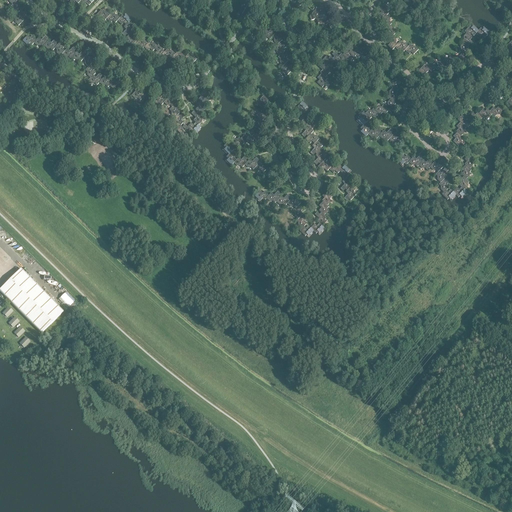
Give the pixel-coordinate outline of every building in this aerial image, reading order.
[(290,0),(292,1),(293,1),(293,0),(248,0),(248,1),(248,2),(246,4),(245,4),(244,6),(243,7),(242,9),(241,8),(238,14),(240,14),(238,16),(238,17),(244,20),(246,17),(245,17),(249,10),(251,10),(253,5),(255,6),(257,0),(287,0),(290,1),(290,0)] [(12,5),(11,7),(13,9),(13,12),(16,15),(19,12),(21,10),(20,9),(19,10),(17,9),(20,6),(16,2),(16,1),(12,5)] [(379,15),(383,19),(384,19),(386,16),(389,13),(387,11),(387,8),(384,5),(379,10),(380,11),(381,10),(382,11),(379,15)] [(330,26),(333,22),(332,23),(330,21),(331,19),(332,19),(329,11),(328,11),(321,10),(320,10),(313,9),(312,11),(314,12),(311,15),(313,20),(316,19),(318,24),(326,25),(326,26),(327,25),(327,24),(330,26)] [(98,18),(96,20),(98,23),(100,20),(103,17),(105,18),(104,19),(105,20),(106,19),(110,15),(107,12),(103,12),(101,10),(96,16),(98,18)] [(16,15),(13,18),(15,20),(15,23),(18,26),(23,21),(22,20),(21,21),(20,20),(23,16),(25,14),(23,12),(20,14),(19,12),(16,15)] [(111,14),(110,15),(106,19),(110,23),(113,20),(115,22),(114,22),(115,23),(117,21),(120,18),(117,15),(113,15),(111,14)] [(122,15),(120,18),(117,21),(121,25),(125,22),(126,23),(125,24),(126,25),(129,22),(129,23),(131,20),(128,17),(124,17),(122,15)] [(382,25),(386,29),(386,30),(390,26),(391,24),(389,22),(389,19),(386,16),(384,19),(383,19),(381,21),(382,22),(383,21),(385,22),(382,25)] [(124,32),(122,34),(124,37),(127,34),(128,36),(129,36),(131,33),(131,34),(134,31),(132,29),(132,26),(129,23),(129,22),(126,25),(124,27),(125,28),(126,27),(127,29),(124,32)] [(386,30),(386,29),(385,31),(386,32),(387,31),(388,32),(385,35),(389,39),(390,39),(392,37),(395,34),(393,32),(393,29),(390,26),(386,30)] [(464,32),(466,34),(469,36),(472,33),(473,34),(472,35),(474,36),(476,34),(478,31),(475,28),(472,28),(470,26),(464,32)] [(265,31),(261,27),(257,30),(256,29),(257,28),(256,27),(251,32),(254,35),(258,35),(260,37),(261,35),(265,31)] [(481,28),(478,31),(476,34),(480,38),(483,35),(484,36),(484,37),(485,38),(489,33),(486,30),(483,30),(481,28)] [(266,30),(265,31),(261,35),(264,38),(268,38),(270,40),(272,37),(275,34),(270,30),(267,33),(266,32),(267,31),(266,30)] [(275,34),(272,37),(274,39),(274,42),(277,45),(280,43),(282,40),(281,39),(280,40),(279,39),(282,36),(279,33),(277,31),(275,34)] [(131,47),(134,45),(134,44),(136,42),(135,40),(134,37),(131,34),(131,33),(129,36),(128,36),(126,38),(127,39),(128,38),(130,40),(127,43),(131,47)] [(462,42),(463,44),(467,47),(471,43),(468,40),(470,38),(471,39),(472,38),(469,36),(466,34),(463,37),(463,40),(462,42)] [(31,46),(34,43),(36,40),(32,36),(29,40),(28,38),(29,37),(27,36),(23,41),(26,44),(29,44),(31,46)] [(36,40),(34,43),(37,46),(40,46),(42,48),(44,46),(47,42),(46,41),(48,38),(46,36),(43,38),(40,41),(39,40),(40,39),(39,38),(36,40)] [(395,40),(392,37),(390,39),(389,39),(387,42),(388,42),(389,42),(391,43),(388,46),(392,50),(395,48),(397,45),(395,43),(395,40)] [(47,42),(44,46),(47,49),(50,49),(52,51),(55,48),(57,46),(57,45),(56,44),(58,41),(55,39),(53,41),(50,45),(49,43),(49,42),(48,41),(47,42)] [(134,44),(134,45),(138,49),(141,45),(142,47),(142,48),(143,49),(144,48),(144,47),(147,44),(144,41),(141,41),(139,39),(136,42),(134,44)] [(149,42),(147,44),(144,47),(144,48),(148,52),(151,48),(152,50),(152,51),(153,52),(155,50),(155,49),(157,47),(154,44),(151,44),(149,42)] [(277,45),(274,48),(276,50),(276,53),(280,56),(283,52),(283,53),(285,51),(284,50),(283,51),(281,50),(286,44),(284,42),(282,44),(280,43),(277,45)] [(404,52),(405,51),(408,47),(405,44),(402,44),(400,42),(397,45),(395,48),(399,52),(402,49),(403,50),(403,51),(404,52)] [(60,43),(57,45),(57,46),(55,48),(57,50),(57,54),(60,57),(62,54),(65,52),(65,51),(64,51),(63,52),(61,50),(64,47),(60,43)] [(159,44),(157,47),(155,49),(155,50),(156,50),(156,49),(158,51),(155,54),(159,58),(162,55),(165,53),(164,53),(163,51),(163,47),(159,44)] [(464,57),(468,53),(465,50),(467,48),(468,49),(469,48),(467,47),(463,44),(460,47),(460,50),(459,52),(461,55),(464,57)] [(405,51),(409,55),(412,52),(413,53),(413,54),(414,55),(418,50),(415,47),(412,47),(410,45),(408,47),(405,51)] [(65,52),(62,54),(65,57),(69,57),(71,59),(72,58),(72,57),(76,54),(76,53),(74,52),(76,49),(74,47),(71,49),(68,53),(67,51),(68,50),(67,49),(65,51),(65,52)] [(353,53),(356,56),(359,58),(361,56),(364,56),(367,53),(362,48),(361,49),(362,50),(361,52),(357,49),(353,53)] [(162,55),(166,59),(169,56),(171,58),(170,59),(171,60),(172,59),(172,58),(176,55),(175,54),(172,52),(169,52),(167,50),(164,53),(165,53),(162,55)] [(342,55),(346,59),(348,61),(350,59),(352,59),(353,59),(356,56),(353,53),(352,51),(351,51),(350,52),(351,53),(350,54),(346,51),(342,55)] [(80,62),(83,60),(83,59),(86,57),(81,53),(78,56),(77,54),(78,53),(77,52),(76,53),(76,54),(72,57),(72,58),(75,60),(79,60),(80,62)] [(288,56),(283,53),(283,52),(280,56),(278,58),(280,60),(280,63),(283,66),(286,63),(288,61),(287,60),(286,61),(285,60),(288,56)] [(334,52),(332,55),(334,57),(333,59),(335,62),(338,64),(340,62),(343,62),(346,59),(342,55),(341,54),(340,55),(341,56),(340,58),(337,55),(334,52)] [(86,57),(83,59),(83,60),(85,61),(85,65),(88,68),(91,65),(93,63),(92,62),(91,63),(90,61),(93,58),(95,56),(92,53),(90,56),(88,54),(86,57)] [(177,53),(175,54),(176,55),(172,58),(172,59),(176,63),(179,59),(181,61),(180,62),(181,63),(183,60),(186,58),(185,58),(182,55),(179,55),(177,53)] [(185,62),(182,64),(185,67),(187,64),(190,61),(192,63),(191,64),(192,65),(197,60),(193,57),(190,57),(188,55),(185,58),(186,58),(183,60),(185,62)] [(456,57),(453,60),(456,62),(456,63),(458,65),(459,64),(458,63),(460,61),(463,64),(467,60),(464,57),(461,55),(460,56),(456,57)] [(326,57),(321,62),(324,64),(327,67),(329,65),(332,65),(335,62),(333,59),(330,57),(329,58),(330,59),(329,60),(326,57)] [(453,60),(451,57),(449,59),(445,59),(442,62),(446,66),(447,67),(448,66),(447,65),(449,64),(452,67),(456,63),(456,62),(453,60)] [(435,63),(433,66),(432,66),(435,68),(435,69),(437,71),(438,70),(437,69),(439,67),(442,70),(446,66),(442,62),(441,61),(439,62),(435,63)] [(283,66),(280,69),(282,71),(282,74),(286,77),(291,72),(290,71),(289,72),(287,71),(290,67),(286,63),(283,66)] [(425,65),(422,68),(418,72),(423,77),(427,72),(427,71),(428,70),(431,73),(435,69),(435,68),(432,66),(433,66),(430,63),(428,65),(425,65)] [(320,64),(318,66),(320,68),(323,71),(322,73),(321,72),(320,73),(321,74),(325,78),(328,75),(328,71),(330,69),(327,67),(324,64),(323,66),(320,64)] [(95,69),(91,65),(88,68),(85,70),(87,72),(87,76),(90,79),(93,76),(95,74),(94,73),(93,74),(92,72),(95,69)] [(90,79),(88,81),(91,84),(95,84),(97,86),(99,83),(102,80),(100,78),(102,76),(100,74),(98,76),(95,79),(93,78),(94,77),(93,76),(90,79)] [(318,82),(317,83),(322,88),(325,85),(325,81),(327,79),(325,78),(321,74),(317,78),(320,81),(319,83),(318,82)] [(104,78),(102,80),(99,83),(102,86),(106,86),(108,88),(109,86),(113,82),(109,78),(106,81),(104,80),(105,79),(104,78)] [(392,85),(391,87),(392,89),(396,92),(400,88),(397,85),(399,83),(400,84),(401,83),(395,78),(392,82),(392,85)] [(109,86),(113,89),(116,89),(118,91),(123,85),(119,81),(116,84),(114,83),(115,82),(114,81),(113,82),(109,86)] [(389,95),(388,97),(390,100),(393,102),(397,98),(394,95),(396,93),(396,94),(397,93),(396,92),(392,89),(389,92),(389,95)] [(135,92),(131,96),(135,99),(138,99),(140,101),(143,98),(145,95),(142,92),(141,91),(140,92),(138,94),(136,93),(137,92),(136,91),(135,92)] [(200,99),(199,100),(200,101),(204,105),(207,101),(207,98),(208,96),(204,92),(203,91),(202,92),(199,95),(202,98),(200,100),(200,99)] [(147,93),(145,95),(143,98),(146,101),(149,101),(151,103),(153,101),(156,97),(152,93),(149,96),(147,95),(148,94),(147,93)] [(166,100),(162,96),(159,99),(157,98),(158,97),(157,96),(156,97),(153,101),(156,104),(159,104),(161,106),(164,103),(166,100)] [(260,103),(258,105),(260,106),(261,107),(264,110),(268,106),(265,103),(266,101),(267,102),(268,101),(263,96),(260,100),(260,103)] [(166,100),(164,103),(167,106),(170,106),(172,108),(175,105),(177,102),(173,98),(170,101),(169,100),(169,99),(168,98),(166,100)] [(386,108),(389,111),(388,111),(391,113),(395,109),(392,106),(394,104),(395,105),(396,104),(393,102),(390,100),(387,103),(387,106),(386,108)] [(196,109),(195,110),(198,112),(201,115),(204,111),(204,108),(205,106),(204,105),(200,101),(196,105),(196,106),(199,108),(197,110),(196,109)] [(299,106),(297,107),(298,108),(299,107),(301,109),(298,112),(302,116),(305,113),(305,114),(307,111),(305,109),(305,106),(305,105),(302,102),(299,106)] [(172,108),(169,110),(171,112),(171,116),(174,118),(175,119),(178,115),(179,114),(178,113),(178,114),(176,112),(179,109),(176,106),(175,105),(172,108)] [(375,110),(375,111),(379,114),(380,115),(381,114),(380,114),(381,112),(384,115),(388,111),(389,111),(386,108),(384,106),(383,105),(383,106),(381,107),(378,107),(375,110)] [(258,114),(256,116),(258,117),(262,121),(264,119),(266,122),(269,119),(266,117),(263,114),(265,112),(265,113),(266,112),(264,110),(261,107),(258,111),(258,114)] [(492,115),(495,117),(497,115),(500,115),(503,112),(498,107),(497,108),(498,109),(497,111),(494,108),(490,112),(489,112),(492,115)] [(365,114),(367,116),(367,117),(370,119),(371,118),(370,117),(371,116),(375,119),(379,114),(375,111),(375,110),(373,109),(371,111),(368,111),(365,114)] [(483,110),(479,114),(478,114),(482,118),(484,120),(486,118),(489,118),(492,115),(489,112),(490,112),(487,110),(486,111),(487,111),(486,113),(483,110)] [(194,112),(191,114),(194,116),(197,119),(195,121),(194,120),(194,121),(196,123),(199,126),(202,122),(202,119),(203,117),(201,115),(198,112),(196,114),(194,112)] [(363,112),(358,118),(360,120),(360,123),(363,126),(366,123),(368,121),(367,120),(366,121),(365,120),(367,117),(367,116),(365,114),(363,112)] [(300,123),(298,125),(300,128),(303,125),(304,127),(308,123),(310,122),(308,120),(308,116),(305,114),(305,113),(302,116),(300,118),(301,119),(302,118),(303,120),(300,123)] [(473,113),(469,118),(471,120),(471,121),(474,123),(476,121),(479,121),(482,118),(478,114),(479,114),(477,113),(476,114),(477,115),(476,116),(473,113)] [(174,118),(173,120),(175,122),(175,125),(178,128),(180,126),(181,126),(183,123),(182,122),(181,123),(180,122),(183,119),(185,116),(182,114),(180,116),(178,115),(175,119),(174,118)] [(458,120),(460,123),(463,125),(465,124),(468,124),(471,121),(471,120),(469,118),(467,115),(466,116),(466,117),(465,119),(462,116),(458,120)] [(263,122),(262,121),(258,117),(255,121),(255,124),(253,126),(256,129),(256,128),(259,131),(263,127),(260,124),(261,122),(262,123),(263,122)] [(196,123),(195,124),(196,125),(194,126),(191,123),(187,128),(190,130),(193,133),(195,131),(198,131),(201,128),(199,126),(196,123)] [(304,133),(301,135),(304,138),(306,135),(308,137),(311,134),(313,132),(311,130),(311,126),(308,123),(304,127),(303,128),(304,129),(305,128),(307,130),(304,133)] [(363,126),(360,129),(362,131),(363,134),(366,137),(368,135),(370,132),(369,131),(369,132),(367,130),(370,127),(366,123),(363,126)] [(456,132),(457,133),(461,136),(464,133),(464,130),(466,128),(463,125),(460,123),(456,127),(459,130),(458,132),(457,131),(456,132)] [(183,129),(181,126),(180,126),(178,128),(176,130),(182,135),(183,134),(187,133),(190,130),(187,128),(185,125),(184,126),(185,127),(183,129)] [(370,132),(368,135),(371,138),(374,138),(376,140),(379,137),(381,134),(380,132),(382,130),(379,127),(377,130),(374,133),(373,131),(372,130),(370,132)] [(252,137),(254,140),(257,142),(261,138),(258,135),(260,133),(260,134),(261,133),(259,131),(256,128),(256,129),(253,132),(253,135),(252,137)] [(381,134),(379,137),(382,140),(385,140),(387,141),(389,140),(393,136),(392,136),(391,134),(393,132),(390,129),(388,132),(385,135),(384,133),(385,132),(383,132),(381,134)] [(455,141),(454,141),(453,142),(458,146),(461,143),(461,140),(463,138),(461,136),(457,133),(453,137),(456,140),(455,141)] [(241,139),(245,143),(244,143),(246,144),(247,143),(246,142),(247,141),(253,146),(255,144),(253,141),(254,140),(252,137),(249,134),(247,136),(244,136),(241,139)] [(312,136),(311,134),(308,137),(305,140),(310,144),(313,141),(314,142),(313,143),(314,144),(317,141),(319,139),(316,136),(312,136)] [(393,136),(389,140),(392,143),(395,143),(397,144),(403,139),(398,135),(395,138),(394,136),(393,135),(392,136),(393,136)] [(231,143),(233,145),(236,148),(237,147),(236,146),(237,144),(240,147),(244,143),(245,143),(241,139),(239,138),(237,140),(234,140),(231,143)] [(229,141),(224,147),(226,148),(226,150),(226,152),(229,155),(232,152),(234,150),(233,149),(232,150),(230,148),(233,145),(231,143),(229,141)] [(312,151),(310,153),(313,156),(315,153),(317,155),(321,151),(322,150),(320,148),(320,144),(317,141),(314,144),(312,146),(313,147),(314,146),(315,148),(312,151)] [(324,154),(321,151),(317,155),(316,156),(317,157),(317,156),(319,157),(316,161),(320,165),(323,162),(326,159),(324,157),(324,154)] [(229,155),(226,157),(228,159),(228,162),(228,163),(229,163),(231,166),(234,163),(236,161),(235,160),(234,161),(233,159),(236,156),(232,152),(229,155)] [(411,160),(408,163),(409,163),(412,166),(415,166),(417,167),(419,166),(418,166),(422,162),(420,160),(423,158),(420,155),(418,158),(415,161),(413,159),(414,158),(413,158),(411,160)] [(236,161),(234,163),(237,166),(240,166),(242,168),(245,165),(247,163),(247,162),(246,161),(248,158),(245,156),(243,158),(240,162),(238,160),(239,159),(238,158),(236,161)] [(402,156),(397,161),(400,164),(404,163),(406,165),(409,163),(408,163),(411,160),(407,156),(404,159),(402,157),(403,157),(402,156)] [(465,164),(464,165),(465,166),(466,166),(469,169),(470,169),(473,166),(472,163),(474,161),(469,156),(465,160),(468,163),(466,165),(465,164)] [(247,163),(245,165),(248,168),(251,168),(253,170),(255,168),(258,164),(257,163),(259,160),(256,158),(254,160),(251,164),(249,162),(250,161),(249,160),(247,162),(247,163)] [(422,162),(418,166),(419,166),(422,169),(425,169),(427,170),(430,168),(429,168),(432,165),(428,161),(425,164),(423,162),(424,162),(423,161),(422,162)] [(320,169),(317,172),(320,174),(322,172),(325,168),(327,170),(326,171),(327,172),(329,169),(331,167),(328,164),(325,164),(323,162),(320,165),(318,167),(320,169)] [(258,164),(255,168),(258,171),(261,171),(262,172),(267,176),(272,171),(268,167),(264,163),(261,167),(259,165),(260,164),(259,163),(258,164)] [(432,165),(429,168),(430,168),(433,171),(436,171),(438,172),(441,170),(443,167),(439,163),(436,166),(434,164),(435,164),(434,163),(432,165)] [(334,164),(331,167),(329,169),(333,173),(336,170),(338,172),(337,173),(338,174),(340,171),(343,169),(342,168),(339,165),(336,166),(334,164)] [(340,171),(341,172),(342,171),(343,173),(340,176),(344,180),(347,177),(350,175),(348,173),(348,169),(344,166),(342,168),(343,169),(340,171)] [(462,174),(461,175),(463,177),(464,177),(466,179),(469,176),(469,173),(471,171),(470,169),(469,169),(466,166),(465,166),(461,170),(465,173),(463,175),(462,174)] [(438,172),(435,175),(437,177),(437,180),(440,183),(444,179),(445,178),(444,177),(443,178),(442,177),(445,174),(447,171),(445,169),(442,171),(441,170),(438,172)] [(459,176),(457,179),(459,181),(463,184),(461,186),(460,185),(459,186),(462,188),(464,190),(465,190),(467,187),(467,184),(469,182),(466,179),(464,177),(463,177),(462,179),(459,176)] [(343,187),(340,189),(343,192),(345,189),(347,191),(351,187),(352,186),(352,185),(350,184),(350,180),(347,177),(344,180),(342,182),(343,183),(344,182),(346,184),(343,187)] [(440,183),(439,185),(441,187),(441,190),(444,193),(446,191),(449,188),(448,187),(447,188),(445,187),(448,184),(444,179),(440,183)] [(346,197),(344,199),(346,201),(349,199),(351,201),(352,200),(356,195),(354,194),(354,190),(352,188),(351,187),(347,191),(346,192),(347,193),(348,192),(349,194),(346,197)] [(453,192),(456,195),(458,198),(460,196),(464,196),(467,192),(465,190),(464,190),(462,188),(461,189),(462,190),(460,191),(457,188),(453,192)] [(444,193),(442,195),(447,200),(449,198),(453,198),(456,195),(453,192),(451,190),(450,191),(451,192),(449,194),(446,191),(444,193)] [(269,196),(266,199),(269,202),(273,202),(275,204),(276,202),(280,198),(278,196),(280,194),(278,191),(276,194),(273,197),(271,196),(272,195),(271,194),(269,196)] [(255,196),(255,197),(258,200),(262,200),(264,202),(266,199),(269,196),(264,192),(261,195),(260,194),(261,193),(260,192),(255,196)] [(322,201),(323,202),(327,206),(330,203),(330,199),(332,197),(326,192),(322,196),(325,199),(324,201),(323,200),(322,201)] [(280,198),(276,202),(279,205),(283,205),(285,207),(287,204),(290,201),(288,199),(290,197),(288,195),(282,200),(281,199),(282,198),(281,197),(280,198)] [(290,201),(287,204),(290,207),(294,207),(295,209),(298,206),(301,203),(299,201),(296,199),(293,202),(292,201),(293,200),(292,199),(290,201)] [(319,211),(321,213),(324,216),(327,212),(327,209),(329,207),(327,206),(323,202),(319,206),(322,209),(321,211),(320,210),(319,211)] [(295,216),(298,219),(298,220),(302,216),(303,215),(302,214),(301,215),(299,213),(302,210),(298,206),(295,209),(293,211),(295,213),(295,216)] [(317,213),(315,215),(317,217),(320,220),(319,222),(318,221),(317,222),(319,224),(322,227),(325,224),(325,220),(327,218),(324,216),(321,213),(320,215),(317,213)] [(298,219),(296,221),(298,223),(298,226),(301,229),(304,227),(306,224),(305,223),(304,224),(303,223),(306,220),(302,216),(298,220),(298,219)] [(311,229),(313,231),(316,234),(318,232),(321,232),(324,229),(323,227),(322,227),(319,224),(318,225),(319,226),(318,227),(315,224),(311,229)] [(301,229),(300,231),(301,233),(305,236),(307,234),(310,234),(313,231),(311,229),(308,226),(307,227),(308,228),(307,230),(304,227),(301,229)] [(21,269),(0,290),(0,291),(42,334),(63,312),(21,269)]
